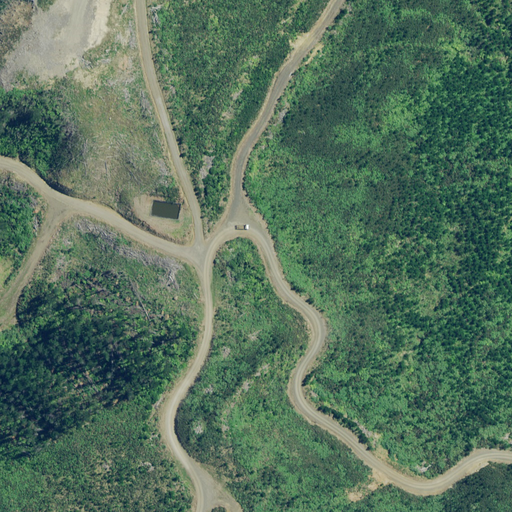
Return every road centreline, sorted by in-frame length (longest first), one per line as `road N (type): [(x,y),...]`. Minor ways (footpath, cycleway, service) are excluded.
road 1 (track): [(135,0),(156,124),(183,183),(207,298),(198,360),(172,398),(172,437),(194,481),(195,511)]
road 2 (track): [(511,462),(486,460),(436,488),(416,488),(304,393),(300,371),(317,328),(266,239),(253,228),(230,227),(213,240)]
road 3 (track): [(338,0),(284,77),(237,166),(230,227)]
road 4 (track): [(0,169),(37,179),(85,212),(181,253),(213,240)]
